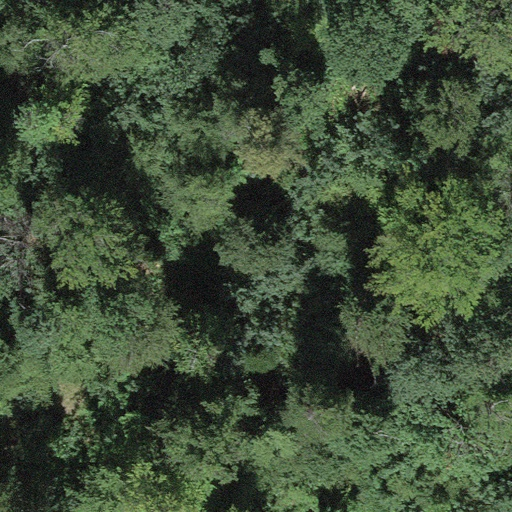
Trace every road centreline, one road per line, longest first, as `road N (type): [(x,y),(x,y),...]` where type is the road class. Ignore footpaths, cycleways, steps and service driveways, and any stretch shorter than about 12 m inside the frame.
road 1 (track): [(397,0),(350,117),(178,313)]
road 2 (track): [(0,431),(178,313)]
